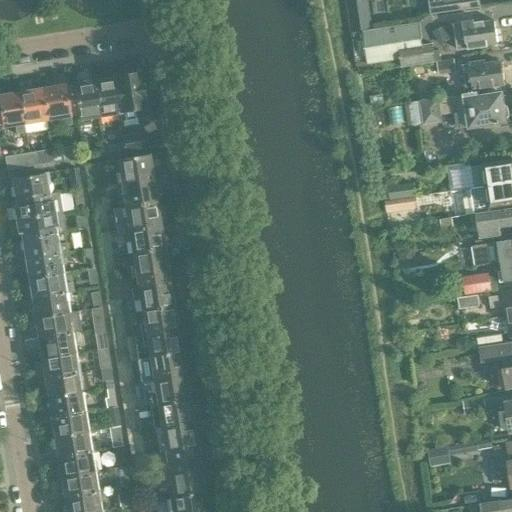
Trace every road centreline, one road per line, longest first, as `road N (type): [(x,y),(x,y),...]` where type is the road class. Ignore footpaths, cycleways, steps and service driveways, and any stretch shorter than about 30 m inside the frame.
road 1 (residential): [(157,27),(245,511)]
road 2 (residential): [(27,511),(0,348)]
road 3 (residential): [(0,55),(157,27)]
